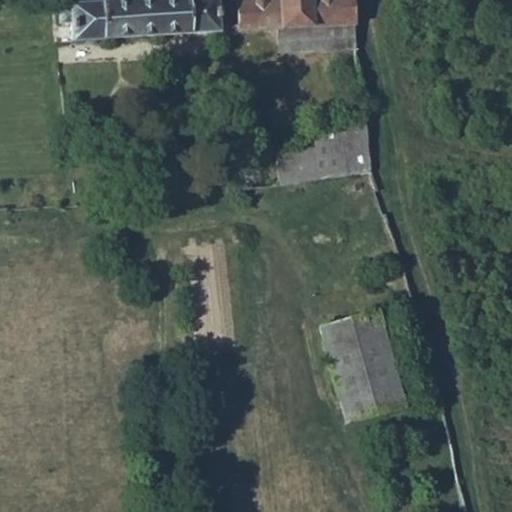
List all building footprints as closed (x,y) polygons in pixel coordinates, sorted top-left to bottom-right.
[(215,0),(162,0),(70,6),(70,8),(58,8),(60,25),(71,24),(72,42),(218,33),(215,0)] [(357,48),(350,0),(273,0),(236,2),(238,32),(276,30),(298,29),(299,51),(357,48)] [(298,29),(276,30),(278,52),(299,51),(298,29)] [(372,173),(366,121),(309,128),(311,148),(275,153),(279,185),(372,173)] [(376,311),(318,327),(346,424),(403,408),(376,311)]
